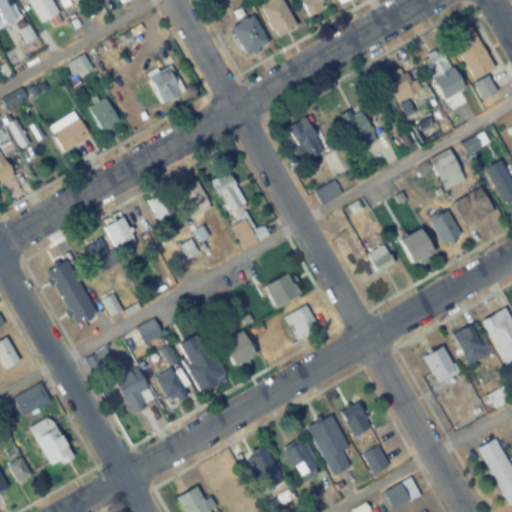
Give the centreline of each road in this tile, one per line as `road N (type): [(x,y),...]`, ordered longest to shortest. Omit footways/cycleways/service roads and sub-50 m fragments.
road 1 (residential): [(460,511),(169,0)]
road 2 (residential): [(62,511),(511,251)]
road 3 (residential): [(0,240),(423,0)]
road 4 (residential): [(140,511),(0,263)]
